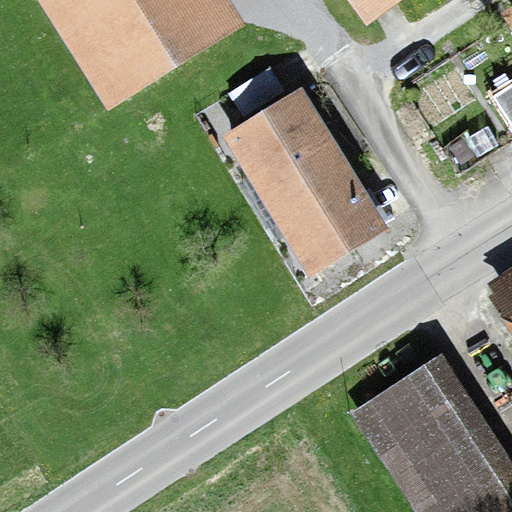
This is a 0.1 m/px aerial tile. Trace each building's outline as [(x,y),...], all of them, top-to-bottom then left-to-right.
[(246,32),(225,0),(35,0),(109,118),(246,32)] [(345,0),(367,29),(406,0),(345,0)] [(511,1),(510,3),(511,5),(511,13),(500,21),(511,39),(511,87),(493,100),(511,129),(511,1)] [(270,71),(195,116),(224,163),(231,159),(246,183),(239,187),(275,247),(282,243),(309,288),(390,240),(382,227),(389,223),(370,190),(363,194),(303,95),(289,103),(270,71)] [(511,271),(481,292),(511,340),(511,271)] [(511,511),(511,472),(441,360),(351,416),(410,511),(511,511)]
